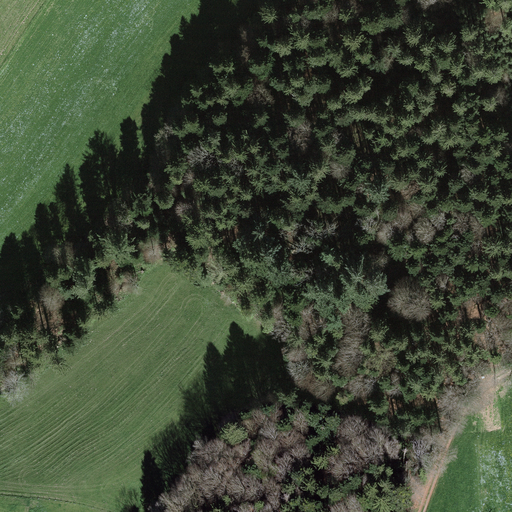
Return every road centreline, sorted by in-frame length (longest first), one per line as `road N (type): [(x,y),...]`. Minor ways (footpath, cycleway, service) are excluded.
road 1 (track): [(511,169),(429,226),(304,357)]
road 2 (track): [(414,511),(444,433),(482,381),(511,369)]
